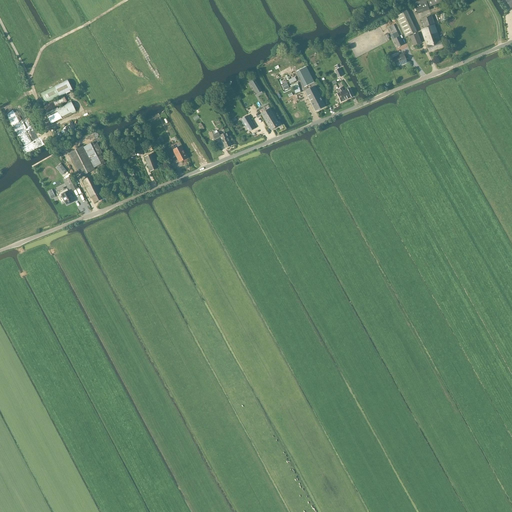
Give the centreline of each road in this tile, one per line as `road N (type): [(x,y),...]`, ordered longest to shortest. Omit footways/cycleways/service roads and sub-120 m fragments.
road 1 (tertiary): [(0,251),(511,42)]
road 2 (track): [(60,152),(0,21)]
road 3 (track): [(29,77),(46,44),(126,0)]
